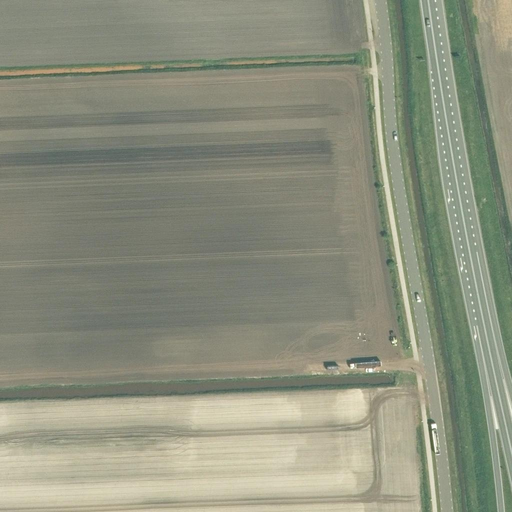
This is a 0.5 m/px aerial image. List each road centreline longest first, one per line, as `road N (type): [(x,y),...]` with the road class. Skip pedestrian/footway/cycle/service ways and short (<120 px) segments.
road 1 (unclassified): [(446,511),(379,0)]
road 2 (trunk): [(495,380),(427,0)]
